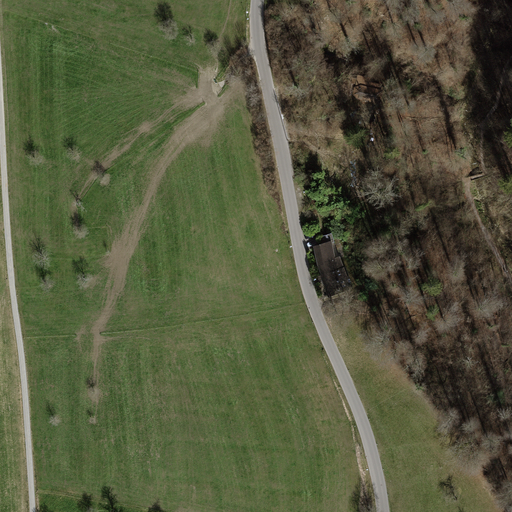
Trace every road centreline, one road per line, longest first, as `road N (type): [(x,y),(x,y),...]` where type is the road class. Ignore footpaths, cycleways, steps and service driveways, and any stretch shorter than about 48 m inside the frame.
road 1 (tertiary): [(258,0),(258,46),(307,287),(362,417),(383,511)]
road 2 (track): [(33,511),(0,95)]
